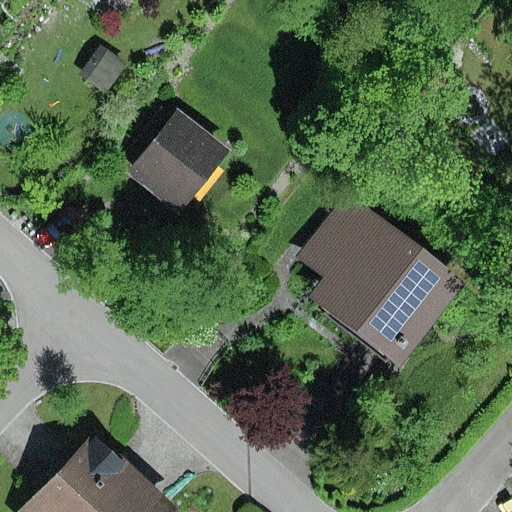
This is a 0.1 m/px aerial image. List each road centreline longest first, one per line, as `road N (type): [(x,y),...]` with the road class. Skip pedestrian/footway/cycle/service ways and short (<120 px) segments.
road 1 (residential): [(305,511),(94,318)]
road 2 (residential): [(94,318),(0,417)]
road 3 (residential): [(94,318),(0,237)]
